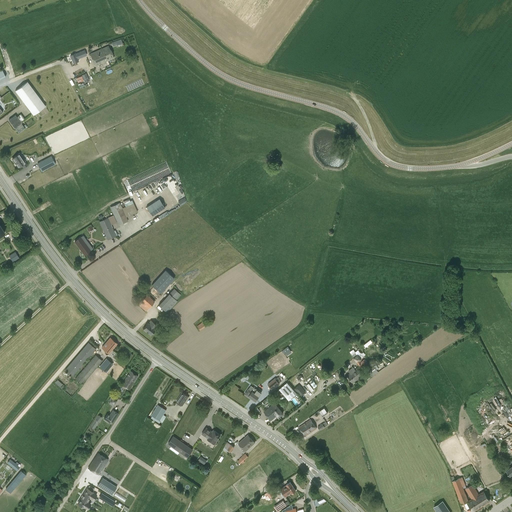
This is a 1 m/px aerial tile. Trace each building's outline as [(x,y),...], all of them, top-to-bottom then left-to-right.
[(90,54),(95,66),(114,58),(109,46),(100,50),(90,54)] [(46,106),(28,82),(15,91),(34,115),(46,106)] [(21,123),(15,115),(9,120),(15,128),(21,123)] [(150,119),(152,127),(158,125),(156,117),(150,119)] [(24,167),(27,165),(25,163),(20,154),(12,159),(18,167),(22,165),(24,167)] [(37,163),(42,171),(55,164),(51,156),(37,163)] [(146,207),(152,216),(164,207),(159,199),(146,207)] [(126,217),(120,203),(110,207),(114,217),(118,226),(128,221),(126,217)] [(138,211),(134,203),(127,206),(131,215),(138,211)] [(99,222),(107,240),(116,236),(108,218),(99,222)] [(81,237),(74,242),(84,255),(91,250),(81,237)] [(15,252),(9,256),(13,262),(19,258),(15,252)] [(174,278),(165,270),(152,285),(160,293),(174,278)] [(174,288),(169,294),(169,293),(158,305),(167,313),(177,301),(176,300),(181,295),(174,288)] [(147,294),(144,298),(138,304),(146,311),(154,301),(147,294)] [(209,323),(207,319),(197,326),(200,330),(209,323)] [(151,321),(149,323),(148,323),(143,329),(151,335),(156,329),(155,328),(158,326),(151,321)] [(117,343),(110,338),(102,348),(109,353),(117,343)] [(88,343),(65,370),(72,376),(96,349),(88,343)] [(287,355),(292,352),(288,346),(283,350),(287,355)] [(95,355),(75,379),(82,385),(103,361),(95,355)] [(106,358),(100,367),(106,372),(113,364),(106,358)] [(362,369),(366,366),(368,364),(364,359),(362,361),(361,358),(356,362),(362,369)] [(378,372),(375,367),(374,366),(365,372),(367,373),(370,378),(378,372)] [(357,368),(355,370),(353,367),(348,371),(350,374),(347,376),(353,383),(363,376),(360,372),(357,368)] [(130,371),(122,385),(130,390),(138,376),(130,371)] [(275,379),(268,384),(272,390),(279,384),(275,379)] [(279,389),(285,396),(289,400),(292,398),(297,394),(297,393),(287,382),(279,389)] [(298,383),(294,388),(301,396),(306,391),(298,383)] [(255,393),(252,391),(248,388),(245,394),(248,396),(255,402),(261,394),(256,390),(255,393)] [(188,396),(182,392),(177,401),(182,405),(188,396)] [(112,395),(108,400),(110,401),(109,404),(113,406),(118,398),(112,395)] [(275,403),(264,412),(271,420),(277,415),(279,417),(283,413),(275,403)] [(158,405),(152,416),(160,421),(166,410),(158,405)] [(328,413),(324,407),(319,411),(323,416),(328,413)] [(112,424),(118,414),(113,411),(110,415),(107,414),(104,419),(112,424)] [(94,420),(89,427),(94,430),(99,422),(94,420)] [(311,420),(299,427),(305,436),(316,429),(311,420)] [(323,424),(318,427),(320,430),(325,427),(328,425),(326,422),(323,424)] [(208,439),(215,444),(221,435),(214,430),(212,432),(206,428),(202,434),(208,438),(208,439)] [(255,442),(248,435),(238,443),(245,451),(255,442)] [(168,444),(182,454),(187,458),(193,450),(188,447),(173,436),(168,444)] [(108,460),(98,453),(89,468),(99,475),(108,460)] [(245,462),(244,461),(249,457),(245,454),(239,459),(238,461),(241,464),(242,463),(243,464),(245,462)] [(200,456),(198,460),(204,464),(207,459),(200,456)] [(10,459),(7,463),(17,470),(19,467),(17,465),(19,464),(17,462),(15,464),(10,459)] [(468,501),(462,486),(465,485),(462,477),(452,481),(461,504),(468,501)] [(102,478),(97,485),(112,494),(117,487),(102,478)] [(296,490),(291,482),(281,488),(286,497),(296,490)] [(468,501),(474,510),(489,501),(483,491),(478,494),(472,484),(465,489),(472,499),(468,501)] [(271,487),(265,489),(267,492),(261,494),(263,500),(274,495),(271,487)] [(87,489),(78,503),(84,507),(90,497),(93,499),(96,494),(87,489)] [(112,500),(102,494),(100,498),(110,504),(112,500)] [(283,500),(274,506),(277,511),(289,504),(287,501),(284,503),(283,500)] [(445,503),(435,511),(449,511),(451,510),(445,503)]
